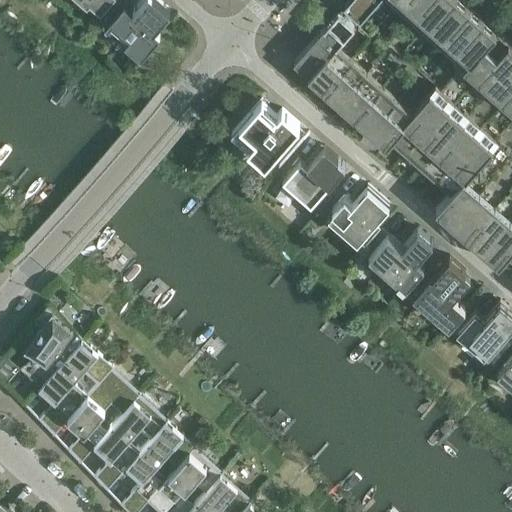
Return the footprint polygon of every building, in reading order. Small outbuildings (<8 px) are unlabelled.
[(111,0),(80,0),(87,6),(90,3),(98,9),(101,12),(111,0)] [(133,47),(142,54),(144,52),(145,51),(161,32),(155,28),(171,10),(166,6),(159,0),(140,0),(133,9),(124,1),(106,21),(134,46),(133,47)] [(348,0),(344,5),(360,19),(377,0),(348,0)] [(410,15),(423,0),(399,0),(397,3),(410,15)] [(424,27),(447,0),(423,0),(410,15),(424,27)] [(437,39),(469,3),(465,0),(447,0),(424,27),(437,39)] [(451,51),(483,15),(469,3),(437,39),(451,51)] [(338,45),(355,25),(339,11),(294,62),(309,76),(337,44),(338,45)] [(465,63),(496,27),(483,15),(451,51),(465,63)] [(479,75),(510,39),(496,27),(465,63),(479,75)] [(493,88),(511,65),(511,40),(510,39),(479,75),(493,88)] [(352,57),(338,45),(337,44),(309,76),(325,89),(352,57)] [(340,102),(368,71),(352,57),(325,89),(340,102)] [(507,100),(511,93),(511,65),(493,88),(507,100)] [(355,116),(383,84),(368,71),(340,102),(355,116)] [(371,129),(399,98),(383,84),(355,116),(371,129)] [(408,149),(452,99),(436,85),(413,111),(414,111),(393,135),(394,136),(408,149)] [(300,123),(282,108),(278,112),(262,98),(231,133),(266,163),(300,123)] [(393,135),(414,111),(413,111),(399,98),(371,129),(387,144),(394,136),(393,135)] [(424,162),(467,113),(452,99),(408,149),(424,162)] [(439,176),(482,126),(467,113),(424,162),(439,176)] [(466,178),(499,141),(482,126),(439,176),(453,188),(454,189),(465,177),(466,178)] [(311,204),(340,172),(339,171),(345,164),(338,157),(339,157),(325,145),(308,164),(301,158),(283,179),(311,204)] [(452,222),(480,191),(466,178),(465,177),(454,189),(453,188),(436,208),(452,222)] [(374,220),(390,202),(368,183),(352,201),(345,195),(329,213),(365,245),(381,226),(374,220)] [(468,236),(496,204),(480,191),(452,222),(468,236)] [(483,249),(511,218),(496,204),(468,236),(483,249)] [(511,247),(511,218),(483,249),(499,264),(510,252),(509,251),(511,247)] [(417,258),(433,240),(418,227),(406,240),(407,241),(403,246),(388,233),(369,254),(406,286),(425,265),(417,258)] [(453,295),(472,274),(450,255),(433,274),(431,273),(413,293),(437,314),(441,309),(453,320),(466,306),(453,295)] [(504,334),(511,324),(511,309),(501,300),(485,318),(475,309),(459,328),(485,350),(482,353),(493,363),(511,341),(504,334)] [(66,345),(62,341),(73,327),(66,322),(67,321),(56,310),(56,309),(49,302),(35,318),(42,325),(26,345),(33,350),(20,365),(41,383),(83,335),(82,334),(81,334),(78,331),(66,345)] [(69,417),(113,366),(114,365),(82,337),(39,387),(54,400),(39,417),(55,433),(69,417)] [(511,355),(498,372),(511,384),(511,355)] [(81,460),(95,444),(141,393),(113,366),(69,417),(84,430),(69,447),(81,460)] [(108,488),(127,466),(168,419),(141,393),(95,444),(110,458),(95,475),(108,488)] [(136,511),(148,499),(195,445),(196,444),(168,419),(127,466),(142,479),(122,502),(131,511),(136,511)] [(187,511),(223,472),(224,471),(195,445),(148,499),(162,511),(187,511)] [(240,511),(250,501),(252,498),(223,472),(187,511),(240,511)] [(262,511),(250,501),(240,511),(262,511)] [(0,511),(10,511),(1,503),(0,504),(0,511)]
